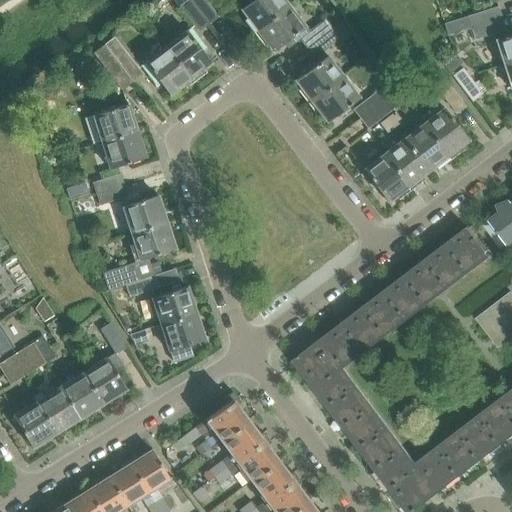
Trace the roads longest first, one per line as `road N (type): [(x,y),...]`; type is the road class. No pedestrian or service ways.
road 1 (residential): [(246,355),(176,142),(213,110),(254,88),(381,250)]
road 2 (residential): [(20,487),(246,355)]
road 3 (residential): [(365,511),(246,355)]
road 4 (residential): [(246,355),(381,250)]
road 5 (residential): [(381,250),(511,151)]
